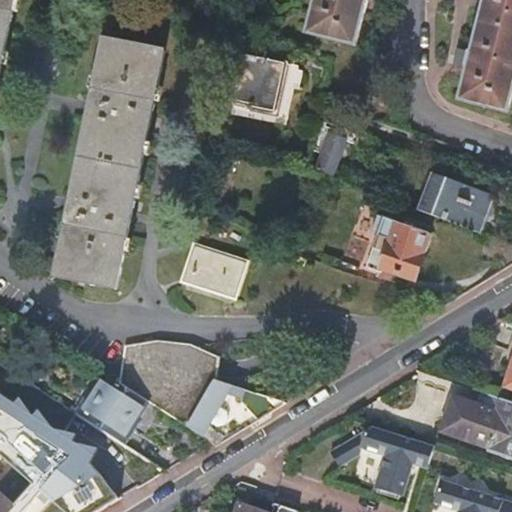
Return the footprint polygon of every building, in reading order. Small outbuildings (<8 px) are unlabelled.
[(0,0),(0,79),(16,0),(0,0)] [(368,0),(314,0),(314,2),(318,4),(311,36),(356,48),(361,30),(368,0)] [(511,0),(487,0),(474,55),(466,53),(458,50),(454,67),(469,72),(468,76),(462,103),(509,115),(511,102),(511,0)] [(131,228),(166,55),(104,43),(92,107),(90,106),(89,112),(87,120),(89,121),(72,203),(70,203),(69,208),(68,216),(69,217),(56,281),(118,293),(131,228)] [(287,128),(299,68),(244,57),(233,117),(287,128)] [(317,151),(324,154),(318,170),(334,177),(346,144),(356,148),(361,136),(327,123),(317,151)] [(420,214),(481,235),(495,196),(433,175),(420,214)] [(384,270),(414,280),(423,258),(421,258),(424,252),(426,253),(430,242),(427,240),(429,235),(358,210),(352,225),(363,229),(362,231),(378,237),(367,269),(382,274),(384,270)] [(511,267),(511,245),(489,237),(482,256),(511,267)] [(237,302),(248,266),(195,249),(184,285),(237,302)] [(50,348),(54,343),(36,332),(32,337),(50,348)] [(121,385),(149,403),(191,430),(218,382),(221,359),(194,346),(159,343),(127,351),(121,385)] [(80,417),(124,446),(134,430),(132,428),(149,403),(121,385),(108,376),(91,402),(87,399),(76,415),(80,417)] [(0,511),(14,511),(17,509),(0,494),(0,438),(5,433),(11,437),(34,410),(1,380),(0,380),(0,511)] [(250,393),(218,382),(191,430),(206,440),(231,396),(246,402),(250,393)] [(285,406),(250,393),(246,402),(257,415),(251,419),(254,425),(285,406)] [(511,402),(503,400),(483,393),(479,404),(455,397),(443,433),(492,450),(491,453),(511,459),(511,402)] [(434,447),(372,427),(330,453),(339,468),(359,457),(361,450),(384,457),(374,488),(377,489),(400,496),(403,497),(413,466),(427,470),(434,447)] [(458,511),(511,511),(511,503),(441,482),(434,504),(459,511),(458,511)] [(399,500),(400,496),(377,489),(376,493),(399,500)]
